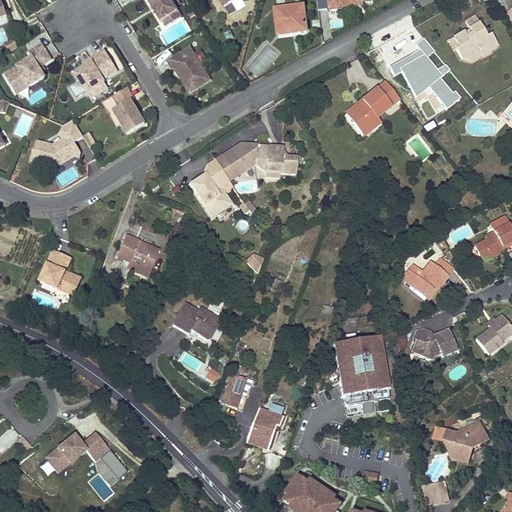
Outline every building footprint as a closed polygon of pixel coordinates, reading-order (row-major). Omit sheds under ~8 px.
[(0,0),(0,18),(9,15),(2,0),(0,0)] [(147,0),(161,22),(163,21),(167,27),(182,17),(172,0),(147,0)] [(329,10),(327,0),(319,0),(321,11),(329,10)] [(327,0),(329,10),(363,5),(363,2),(371,1),(370,0),(327,0)] [(275,10),(278,33),(298,30),(298,33),(307,32),(304,6),(275,10)] [(464,33),(453,40),(458,49),(456,50),(461,59),(470,62),(481,56),(482,57),(490,53),(489,51),(497,47),(490,36),(484,39),(481,34),(482,30),(475,17),(465,23),(469,30),(472,34),(466,37),(464,33)] [(18,47),(14,40),(5,46),(9,52),(18,47)] [(458,49),(453,40),(448,42),(453,52),(456,50),(458,49)] [(4,75),(14,91),(27,83),(29,87),(45,78),(39,68),(51,60),(42,45),(29,53),(32,58),(4,75)] [(190,48),(168,62),(173,70),(176,68),(183,78),(181,79),(190,94),(211,80),(190,48)] [(90,65),(76,74),(87,93),(102,84),(101,82),(118,72),(106,52),(89,63),(90,65)] [(27,83),(14,91),(16,95),(29,87),(27,83)] [(384,83),(376,90),(390,108),(398,101),(384,83)] [(102,84),(87,93),(91,99),(106,89),(102,84)] [(127,88),(114,96),(119,105),(112,110),(127,133),(144,123),(130,99),(133,98),(127,88)] [(363,105),(346,117),(360,135),(377,121),(376,119),(390,108),(376,90),(361,102),(363,105)] [(361,102),(344,115),(346,117),(363,105),(361,102)] [(511,119),(504,112),(500,117),(511,127),(511,119)] [(96,144),(89,134),(83,137),(73,121),(67,125),(65,126),(60,133),(62,138),(53,143),(36,139),(34,148),(33,148),(30,158),(56,164),(75,156),(78,148),(75,143),(84,138),(90,148),(96,144)] [(377,121),(360,135),(362,138),(379,124),(377,121)] [(239,144),(223,155),(227,162),(238,163),(238,158),(246,159),(247,151),(255,145),(239,144)] [(223,155),(200,171),(210,187),(234,172),(244,172),(253,166),(264,173),(270,166),(279,167),(279,175),(295,176),(296,157),(286,157),(282,150),(272,150),(272,146),(255,145),(247,151),(246,159),(238,158),(238,163),(227,162),(223,155)] [(234,172),(210,187),(214,192),(244,172),(234,172)] [(246,217),(255,212),(250,201),(240,206),(246,217)] [(473,247),(478,256),(482,254),(486,252),(488,255),(490,259),(504,252),(502,248),(508,244),(510,248),(511,247),(511,233),(510,230),(503,217),(490,224),(494,231),(484,236),(486,240),(473,247)] [(128,269),(142,275),(144,271),(143,271),(145,267),(151,270),(158,251),(125,237),(116,259),(130,265),(128,269)] [(52,252),(39,283),(73,298),(79,283),(63,276),(65,273),(61,271),(66,258),(52,252)] [(258,276),(264,259),(252,255),(245,262),(258,276)] [(61,271),(65,273),(70,260),(66,258),(61,271)] [(441,260),(436,267),(447,277),(453,269),(441,260)] [(405,285),(424,300),(432,291),(434,293),(447,277),(436,267),(430,263),(422,273),(413,266),(406,274),(405,285)] [(144,271),(142,275),(148,277),(151,270),(145,267),(143,271),(144,271)] [(81,280),(65,273),(63,276),(79,283),(81,280)] [(275,281),(273,288),(281,290),(283,283),(275,281)] [(432,291),(424,300),(426,302),(434,293),(432,291)] [(184,307),(171,328),(187,337),(191,330),(199,335),(196,340),(203,344),(208,343),(219,324),(198,311),(196,314),(184,307)] [(490,329),(476,340),(488,356),(502,345),(501,343),(511,334),(511,330),(501,316),(487,326),(490,329)] [(416,340),(411,353),(422,357),(424,353),(433,357),(440,354),(441,357),(456,351),(448,331),(433,336),(422,332),(418,341),(416,340)] [(412,339),(416,340),(418,341),(422,332),(422,331),(415,331),(412,339)] [(379,338),(334,345),(342,399),(343,399),(344,408),(388,401),(386,392),(387,391),(379,338)] [(239,343),(235,355),(242,357),(246,346),(239,343)] [(474,370),(480,379),(485,375),(479,366),(474,370)] [(219,375),(211,369),(204,379),(212,384),(219,375)] [(231,375),(220,405),(236,410),(241,396),(245,397),(248,390),(249,390),(252,382),(231,375)] [(260,409),(249,441),(271,449),(279,426),(282,427),(285,417),(281,416),(284,410),(272,405),(269,412),(260,409)] [(456,435),(444,441),(454,460),(472,450),(482,445),(476,435),(483,431),(479,423),(456,435)] [(221,428),(214,439),(220,443),(227,432),(221,428)] [(483,431),(476,435),(482,445),(489,441),(483,431)] [(447,432),(444,441),(456,435),(447,432)] [(82,443),(76,435),(45,458),(57,474),(86,452),(95,464),(110,453),(101,441),(95,433),(82,443)] [(31,445),(22,437),(17,442),(26,451),(31,445)] [(249,441),(248,445),(269,453),(271,449),(249,441)] [(472,450),(454,460),(468,464),(472,450)] [(244,458),(238,474),(256,480),(262,464),(244,458)] [(48,462),(40,466),(46,477),(54,472),(48,462)] [(378,475),(363,472),(362,482),(376,485),(378,475)] [(288,495),(300,478),(297,476),(285,493),(288,495)] [(336,498),(309,479),(307,482),(301,477),(300,478),(288,495),(285,500),(291,505),(289,508),(294,511),(336,511),(341,506),(334,501),(336,498)] [(444,484),(423,488),(427,505),(448,500),(444,484)] [(511,511),(511,497),(503,511),(511,511)]
